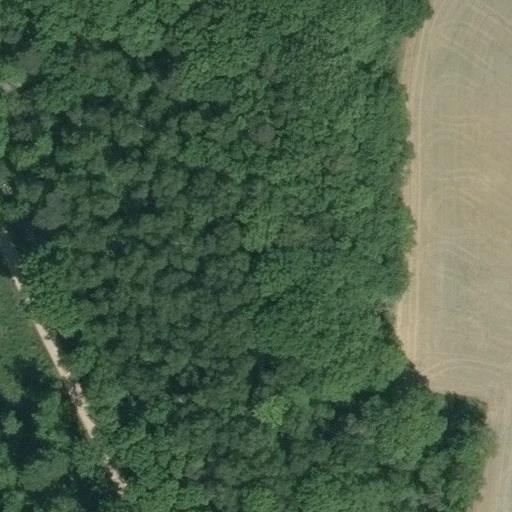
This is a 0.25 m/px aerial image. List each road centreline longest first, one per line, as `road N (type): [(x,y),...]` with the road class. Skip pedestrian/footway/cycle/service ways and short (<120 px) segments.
road 1 (track): [(0,224),(135,511)]
road 2 (unclassified): [(0,98),(240,0)]
